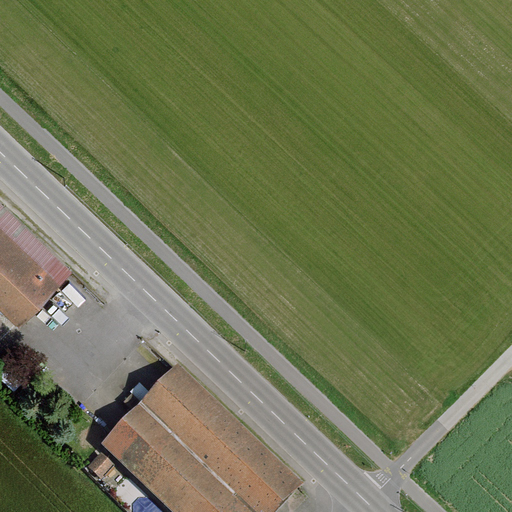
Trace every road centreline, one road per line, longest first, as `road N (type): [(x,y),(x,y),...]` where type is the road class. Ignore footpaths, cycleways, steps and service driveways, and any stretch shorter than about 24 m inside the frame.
road 1 (secondary): [(378,511),(0,148)]
road 2 (track): [(355,511),(511,355)]
